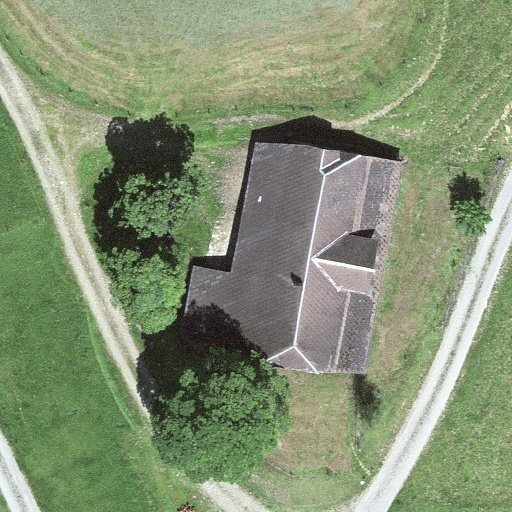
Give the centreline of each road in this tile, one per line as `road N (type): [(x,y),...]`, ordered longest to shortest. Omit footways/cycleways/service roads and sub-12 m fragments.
road 1 (track): [(0,67),(151,404),(184,450),(267,511)]
road 2 (track): [(367,511),(405,455),(511,224)]
